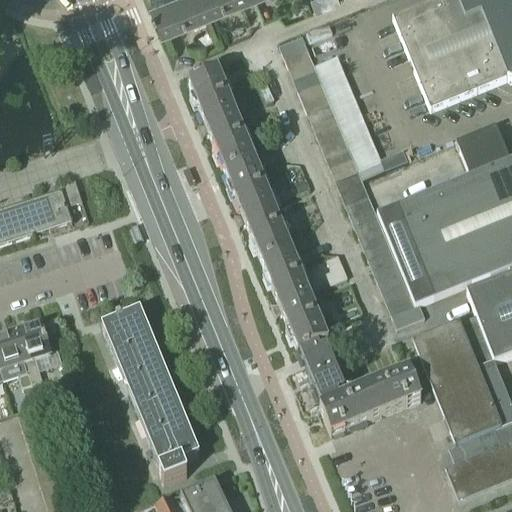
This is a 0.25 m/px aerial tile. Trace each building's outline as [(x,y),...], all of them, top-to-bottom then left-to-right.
[(150,0),(156,13),(156,14),(160,23),(161,26),(204,9),(209,7),(226,0),(150,0)] [(511,4),(510,0),(458,0),(393,26),(430,119),(506,88),(511,91),(511,4)] [(283,66),(305,57),(301,45),(278,55),(283,66)] [(287,78),(310,68),(305,57),(283,66),(287,78)] [(292,89),(315,79),(310,68),(287,78),(292,89)] [(192,88),(186,91),(187,92),(188,91),(198,115),(204,131),(201,132),(200,132),(201,133),(204,141),(204,142),(205,142),(208,140),(219,167),(225,182),(253,170),(249,159),(235,125),(233,121),(216,80),(215,78),(215,79),(198,86),(197,85),(192,87),(192,88)] [(297,100),(319,90),(315,79),(292,89),(297,100)] [(301,111),(324,102),(319,90),(297,100),(301,111)] [(306,122),(329,113),(324,102),(301,111),(306,122)] [(310,134),(333,124),(329,113),(306,122),(310,134)] [(315,145),(338,135),(333,124),(310,134),(315,145)] [(320,156),(343,147),(338,135),(315,145),(320,156)] [(511,274),(511,167),(506,170),(493,137),(453,154),(466,186),(375,224),(375,225),(380,236),(384,247),(389,258),(394,269),(398,280),(403,292),(408,303),(412,315),(417,313),(507,277),(511,274)] [(324,167),(347,158),(343,147),(320,156),(324,167)] [(329,179),(352,169),(347,158),(324,167),(329,179)] [(334,190),(356,180),(352,169),(329,179),(334,190)] [(253,170),(225,182),(241,221),(237,222),(237,223),(240,228),(241,231),(241,232),(244,230),(249,242),(261,271),(290,259),(286,249),(272,216),(270,212),(258,181),(253,170)] [(361,191),(359,186),(356,180),(334,190),(338,201),(361,191)] [(0,249),(44,236),(51,233),(70,228),(65,212),(80,207),(74,186),(56,192),(57,196),(25,207),(0,214),(0,249)] [(343,212),(366,202),(361,191),(338,201),(343,212)] [(347,222),(370,213),(366,202),(343,212),(347,222)] [(352,234),(375,225),(375,224),(370,213),(347,222),(352,234)] [(356,245),(380,236),(375,225),(352,234),(356,245)] [(361,256),(384,247),(380,236),(356,245),(361,256)] [(366,267),(389,258),(384,247),(361,256),(366,267)] [(370,279),(394,269),(389,258),(366,267),(370,279)] [(290,259),(261,271),(277,311),(274,312),(274,313),(275,315),(277,321),(278,322),(281,320),(284,328),(288,337),(293,349),(297,360),(296,360),(297,361),(299,361),(299,362),(323,352),(327,350),(327,349),(321,335),(309,306),(307,301),(294,269),(290,259)] [(375,289),(398,280),(394,269),(370,279),(375,289)] [(329,278),(324,280),(329,292),(346,285),(341,273),(329,278)] [(485,371),(493,369),(511,361),(511,274),(507,277),(509,281),(465,298),(475,322),(466,326),(471,338),(485,371)] [(379,301),(403,292),(398,280),(375,289),(379,301)] [(384,312),(408,303),(403,292),(379,301),(384,312)] [(389,324),(412,315),(408,303),(384,312),(389,324)] [(395,337),(422,325),(417,313),(412,315),(389,324),(395,337)] [(180,469),(198,462),(139,318),(134,320),(120,325),(119,323),(114,325),(115,327),(100,333),(159,477),(157,478),(163,492),(185,482),(182,475),(183,475),(180,469)] [(511,416),(493,369),(485,371),(471,338),(466,326),(411,348),(454,452),(453,452),(453,453),(454,453),(454,455),(455,472),(454,472),(455,475),(450,477),(460,502),(511,481),(511,416)] [(16,339),(13,340),(23,370),(26,379),(30,392),(41,389),(34,366),(48,362),(49,362),(48,358),(47,357),(43,344),(40,335),(39,331),(16,339)] [(13,340),(0,343),(0,379),(3,388),(17,383),(21,395),(30,392),(26,379),(23,370),(13,340)] [(323,352),(299,362),(304,373),(304,374),(308,382),(310,387),(312,392),(318,406),(319,409),(320,413),(321,413),(318,414),(319,415),(320,414),(339,406),(344,404),(342,399),(332,375),(328,364),(328,363),(323,352)] [(331,443),(420,406),(408,378),(320,414),(319,415),(331,443)] [(21,436),(46,428),(42,417),(17,425),(21,436)] [(24,447),(49,439),(46,428),(21,436),(24,447)] [(28,458),(53,450),(49,439),(24,447),(28,458)] [(31,469),(56,461),(53,450),(28,458),(31,469)] [(35,480),(60,472),(56,461),(31,469),(35,480)] [(38,491),(63,483),(60,472),(35,480),(38,491)] [(42,501),(67,493),(63,483),(38,491),(42,501)] [(201,493),(180,503),(184,511),(224,511),(213,489),(202,495),(201,493)] [(45,511),(48,511),(70,505),(67,493),(42,501),(45,511)]
